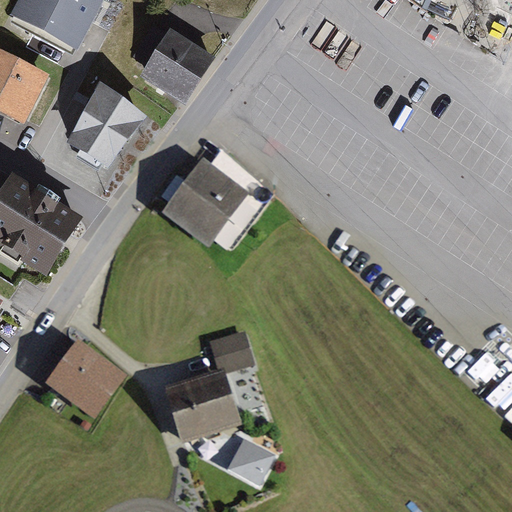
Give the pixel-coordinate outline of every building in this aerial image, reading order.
[(115,11),(92,0),(27,0),(13,29),(87,66),(115,11)] [(184,108),(217,65),(181,37),(148,80),(184,108)] [(57,85),(0,54),(0,114),(33,132),(57,85)] [(151,129),(106,101),(76,150),(121,177),(151,129)] [(203,170),(172,212),(208,239),(216,228),(237,243),(273,196),(226,156),(211,175),(203,170)] [(84,223),(17,185),(0,214),(0,246),(53,277),(84,223)] [(0,332),(11,315),(0,307),(0,332)] [(246,339),(216,348),(223,375),(254,366),(246,339)] [(84,347),(53,387),(99,423),(130,383),(84,347)] [(227,379),(175,397),(195,451),(247,432),(227,379)] [(280,466),(249,448),(232,478),(263,496),(280,466)]
